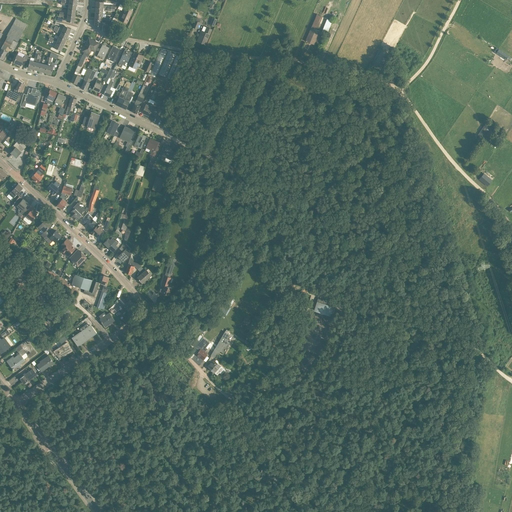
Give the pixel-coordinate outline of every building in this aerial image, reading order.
[(126,24),(132,11),(126,8),(120,21),(126,24)] [(74,23),(75,16),(67,15),(63,15),(59,14),(59,17),(63,17),(63,18),(67,19),(67,22),(74,23)] [(13,49),(27,24),(17,19),(8,37),(7,37),(0,50),(0,58),(3,60),(7,52),(5,51),(7,46),(13,49)] [(71,29),(64,26),(63,28),(59,27),(52,24),(51,26),(68,35),(71,29)] [(66,40),(68,35),(51,26),(50,28),(56,31),(56,32),(60,34),(59,37),(66,40)] [(205,45),(212,30),(207,28),(205,32),(201,31),(197,42),(205,45)] [(313,45),(319,31),(311,28),(306,42),(313,45)] [(63,46),(66,40),(59,37),(58,39),(54,37),(54,38),(50,36),(49,39),(63,46)] [(89,54),(91,50),(94,52),(99,43),(89,38),(82,51),(85,52),(83,55),(88,57),(89,54)] [(51,47),(59,50),(61,51),(63,46),(49,39),(48,41),(52,43),(53,43),(51,47)] [(103,60),(109,48),(102,45),(97,57),(103,60)] [(114,62),(120,50),(113,46),(108,57),(111,58),(110,60),(114,62)] [(511,59),(511,56),(511,55),(499,48),(497,53),(507,59),(508,58),(511,59)] [(125,70),(133,53),(125,49),(117,66),(125,70)] [(39,52),(38,52),(36,51),(33,62),(30,61),(30,58),(28,58),(26,63),(29,64),(28,68),(34,70),(39,52)] [(168,51),(160,74),(167,76),(175,54),(168,51)] [(26,63),(28,58),(28,56),(18,52),(14,63),(21,66),(23,61),(26,63)] [(136,69),(142,55),(135,52),(129,66),(136,69)] [(380,52),(373,65),(380,69),(387,56),(380,52)] [(52,57),(50,57),(48,61),(47,65),(45,73),(51,74),(53,67),(55,63),(51,62),(52,57)] [(148,72),(152,63),(148,61),(144,71),(148,72)] [(77,84),(80,76),(78,75),(83,64),(79,62),(71,82),(74,83),(73,83),(75,84),(76,84),(77,84)] [(86,91),(95,71),(89,68),(88,70),(87,69),(84,74),(86,75),(80,88),(86,91)] [(100,84),(101,81),(97,79),(92,89),(100,92),(103,85),(100,84)] [(16,101),(25,84),(19,81),(18,82),(13,92),(8,90),(6,96),(11,99),(16,101)] [(110,90),(114,82),(110,81),(106,88),(103,94),(110,97),(113,91),(110,90)] [(173,85),(167,82),(165,88),(170,91),(173,85)] [(121,107),(128,91),(130,86),(125,84),(121,93),(118,92),(116,96),(119,97),(116,104),(121,107)] [(148,102),(156,87),(155,86),(153,85),(152,85),(145,101),(147,102),(148,102)] [(29,88),(27,95),(24,94),(20,106),(25,108),(26,103),(36,106),(38,100),(41,93),(36,91),(36,89),(32,88),(32,89),(29,88)] [(57,93),(50,90),(48,94),(49,94),(47,98),(46,103),(52,104),(53,101),(57,93)] [(131,111),(134,105),(130,104),(131,103),(129,102),(133,94),(128,91),(121,107),(126,109),(131,111)] [(60,108),(60,107),(62,105),(65,97),(59,94),(55,101),(54,105),(60,108)] [(140,106),(142,102),(143,99),(138,96),(134,106),(134,105),(131,111),(134,112),(134,113),(135,114),(136,113),(137,114),(140,106)] [(69,115),(71,107),(74,108),(76,99),(70,97),(65,114),(69,115)] [(148,115),(154,104),(148,102),(147,102),(146,105),(146,104),(142,113),(148,115)] [(155,118),(158,110),(156,109),(157,106),(154,104),(148,115),(155,118)] [(95,129),(98,118),(99,115),(91,112),(89,118),(85,117),(83,125),(95,129)] [(115,131),(117,127),(116,126),(117,124),(112,121),(107,132),(113,135),(114,135),(111,142),(114,144),(119,133),(115,131)] [(487,121),(481,132),(487,135),(493,124),(487,121)] [(130,140),(134,131),(125,127),(120,138),(127,142),(125,146),(127,147),(125,152),(127,153),(133,141),(130,140)] [(141,148),(146,137),(141,134),(140,137),(138,136),(136,141),(135,144),(134,145),(141,148)] [(155,156),(161,143),(157,142),(157,143),(154,142),(155,141),(150,139),(146,148),(152,150),(151,154),(155,156)] [(24,149),(17,142),(12,147),(14,149),(11,153),(16,157),(24,149)] [(172,160),(175,152),(168,149),(169,147),(164,145),(158,158),(164,160),(165,157),(172,160)] [(142,154),(144,150),(141,148),(140,153),(137,151),(135,155),(141,158),(142,154)] [(52,176),(55,166),(49,164),(46,174),(52,176)] [(42,173),(46,169),(41,165),(39,168),(40,168),(32,177),(38,183),(42,178),(44,175),(42,173)] [(143,177),(146,167),(138,165),(135,174),(143,177)] [(488,186),(492,181),(484,174),(479,179),(488,186)] [(162,188),(164,179),(156,177),(152,189),(155,191),(156,187),(162,188)] [(61,185),(57,182),(54,184),(53,183),(48,187),(50,189),(49,190),(50,191),(50,190),(54,194),(59,189),(58,188),(61,185)] [(71,195),(73,189),(74,186),(65,183),(64,186),(62,193),(71,195)] [(17,195),(23,188),(18,184),(9,194),(13,198),(12,199),(14,202),(16,203),(21,198),(17,195)] [(92,211),(93,204),(99,187),(96,186),(95,189),(89,203),(89,208),(88,211),(92,211)] [(147,204),(151,191),(147,190),(143,202),(147,204)] [(62,209),(67,203),(65,200),(68,197),(64,194),(61,197),(63,199),(57,205),(62,209)] [(26,206),(28,203),(23,199),(17,206),(20,208),(18,210),(18,215),(21,217),(23,215),(25,212),(28,208),(26,206)] [(84,212),(86,205),(78,203),(73,208),(74,208),(71,212),(73,215),(71,216),(74,218),(77,220),(78,220),(82,216),(82,215),(82,211),(84,212)] [(36,210),(30,206),(29,208),(28,208),(25,212),(27,214),(26,216),(24,219),(24,220),(29,224),(35,218),(34,217),(37,214),(34,212),(36,210)] [(127,225),(129,219),(131,212),(127,210),(125,215),(122,213),(120,219),(124,220),(121,229),(125,231),(125,230),(127,225)] [(88,219),(84,224),(90,230),(95,225),(93,224),(95,222),(92,219),(93,218),(90,215),(87,218),(88,219)] [(51,224),(46,219),(38,227),(44,232),(41,235),(44,238),(49,233),(48,232),(51,229),(49,227),(51,224)] [(105,234),(110,222),(106,220),(104,225),(101,222),(98,225),(91,232),(96,237),(102,231),(105,234)] [(130,232),(129,231),(125,230),(125,231),(126,231),(124,239),(122,245),(117,253),(120,255),(125,246),(130,232)] [(55,242),(61,236),(56,231),(52,235),(49,233),(44,238),(43,238),(49,244),(53,240),(55,242)] [(108,247),(115,240),(113,238),(114,237),(111,235),(104,243),(108,247)] [(67,256),(74,249),(70,244),(71,243),(67,239),(63,244),(61,246),(64,249),(61,251),(67,256)] [(113,252),(120,244),(118,242),(117,242),(115,240),(108,247),(113,252)] [(131,254),(126,249),(118,257),(123,262),(131,254)] [(78,266),(86,257),(80,251),(78,254),(76,251),(70,258),(78,266)] [(169,273),(174,259),(170,257),(166,272),(169,273)] [(134,270),(136,264),(132,263),(131,265),(128,265),(125,272),(131,274),(133,270),(134,270)] [(26,275),(31,268),(29,267),(28,268),(25,265),(21,271),(26,275)] [(149,273),(146,270),(142,265),(138,269),(140,272),(141,271),(143,273),(137,278),(142,283),(147,278),(145,276),(149,273)] [(167,286),(170,276),(164,274),(158,292),(168,295),(169,294),(171,288),(167,286)] [(94,296),(98,283),(99,283),(98,282),(75,275),(72,285),(85,289),(83,293),(94,296)] [(106,287),(109,277),(104,275),(103,277),(100,276),(98,282),(99,283),(98,283),(104,285),(102,289),(105,290),(104,292),(102,291),(96,307),(104,310),(106,301),(104,301),(108,288),(106,287)] [(45,297),(48,294),(47,293),(49,292),(44,287),(42,290),(40,289),(38,291),(45,297)] [(125,313),(134,305),(129,300),(124,305),(122,303),(123,303),(118,298),(114,302),(115,303),(109,309),(115,314),(121,308),(125,313)] [(332,317),(335,307),(326,304),(327,302),(318,299),(314,311),(332,317)] [(225,315),(230,307),(224,303),(219,311),(225,315)] [(67,315),(69,312),(64,307),(60,312),(66,318),(68,316),(67,315)] [(105,327),(114,320),(109,313),(106,315),(104,313),(99,316),(101,319),(100,320),(105,327)] [(245,316),(240,324),(246,328),(250,319),(245,316)] [(293,338),(297,326),(287,323),(283,334),(293,338)] [(205,330),(198,324),(195,328),(202,333),(205,330)] [(50,333),(51,331),(45,325),(40,330),(45,335),(49,332),(50,333)] [(89,336),(95,332),(90,325),(82,331),(81,331),(87,340),(90,338),(89,336)] [(87,340),(81,331),(81,332),(72,338),(77,345),(83,341),(84,342),(87,340)] [(273,339),(267,331),(261,335),(267,343),(273,339)] [(225,342),(229,335),(225,332),(211,356),(214,358),(217,352),(218,351),(224,354),(229,344),(225,342)] [(11,346),(5,338),(0,341),(0,351),(1,353),(11,346)] [(207,354),(205,352),(207,349),(206,348),(210,343),(203,338),(196,346),(200,349),(196,355),(203,360),(207,354)] [(21,356),(29,351),(30,353),(29,354),(27,355),(29,359),(37,353),(29,343),(27,344),(26,342),(24,343),(23,342),(15,348),(16,350),(19,354),(9,362),(10,364),(10,365),(13,369),(12,369),(13,370),(14,369),(17,367),(18,368),(22,365),(20,364),(25,361),(21,356)] [(60,359),(72,350),(67,343),(54,352),(50,346),(48,348),(54,357),(57,354),(60,359)] [(309,358),(297,355),(295,362),(307,365),(309,358)] [(42,371),(54,363),(49,356),(45,359),(45,360),(38,365),(42,371)] [(220,366),(218,364),(216,362),(215,363),(213,361),(207,367),(214,373),(214,372),(217,375),(220,373),(222,375),(225,371),(220,366)] [(275,364),(271,367),(277,377),(281,375),(275,364)] [(37,375),(32,369),(20,378),(21,379),(20,379),(22,381),(24,384),(28,381),(33,377),(37,375)]
